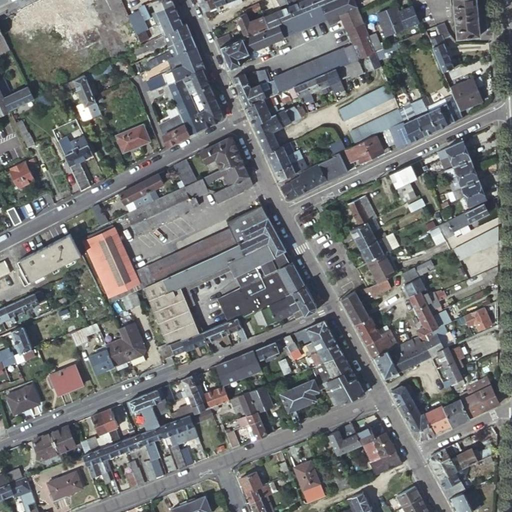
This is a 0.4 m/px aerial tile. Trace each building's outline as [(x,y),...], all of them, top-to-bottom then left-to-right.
[(73,14),(65,0),(40,0),(18,11),(22,20),(23,23),(53,8),(58,18),(58,17),(64,30),(77,24),(73,14)] [(87,7),(83,0),(65,0),(73,14),(77,12),(81,10),(87,7)] [(172,0),(159,0),(149,5),(150,8),(153,6),(156,13),(174,5),(172,0)] [(226,2),(224,0),(198,0),(206,17),(210,16),(207,9),(215,6),(217,11),(220,10),(218,5),(226,2)] [(241,1),(240,0),(224,0),(226,2),(228,8),(241,1)] [(291,17),(303,12),(298,0),(284,0),(285,3),(287,6),(291,17)] [(315,7),(311,0),(302,0),(301,0),(300,0),(298,0),(303,12),(315,7)] [(369,35),(358,9),(354,0),(331,0),(326,2),(320,5),(326,18),(339,13),(345,29),(347,29),(353,44),(345,47),(351,61),(358,58),(363,56),(375,51),(374,49),(369,35)] [(453,0),(457,37),(480,35),(476,0),(453,0)] [(251,13),(260,10),(257,3),(248,7),(251,13)] [(178,14),(174,5),(156,13),(160,22),(178,14)] [(244,36),(232,42),(219,47),(229,70),(241,65),(238,58),(249,53),(248,52),(283,38),(282,36),(326,18),(320,5),(315,7),(303,12),(291,17),(279,22),(267,27),(254,32),(244,36)] [(398,11),(395,5),(376,14),(386,35),(405,26),(419,20),(411,5),(398,11)] [(279,22),(291,17),(287,6),(275,11),(279,22)] [(246,15),(251,13),(248,7),(243,9),(244,13),(245,12),(246,15)] [(151,19),(147,10),(141,12),(145,22),(151,19)] [(267,27),(279,22),(275,11),(263,16),(267,27)] [(145,22),(141,12),(129,16),(138,36),(146,32),(149,30),(149,29),(145,22)] [(244,13),(236,17),(239,24),(236,25),(236,27),(237,29),(238,31),(241,29),(244,36),(254,32),(249,22),(246,15),(245,12),(244,13)] [(183,25),(178,14),(160,22),(166,35),(170,33),(183,26),(183,25)] [(254,32),(267,27),(263,16),(257,19),(249,22),(254,32)] [(440,34),(429,39),(443,71),(453,67),(447,52),(441,38),(450,35),(446,31),(443,21),(435,25),(440,34)] [(186,23),(183,25),(183,26),(170,33),(175,44),(191,36),(186,23)] [(138,36),(140,41),(143,40),(145,39),(146,39),(149,37),(146,32),(138,36)] [(375,32),(369,35),(374,49),(381,46),(375,32)] [(166,35),(164,36),(167,43),(169,47),(175,44),(170,33),(166,35)] [(229,34),(216,40),(219,47),(232,42),(229,34)] [(8,44),(4,35),(0,36),(0,42),(2,46),(8,44)] [(164,36),(143,47),(134,51),(138,58),(167,43),(164,36)] [(196,47),(191,36),(175,44),(179,55),(196,47)] [(401,45),(399,40),(388,45),(389,50),(401,45)] [(11,50),(8,44),(2,46),(1,47),(4,53),(11,50)] [(179,55),(175,44),(169,47),(168,47),(170,53),(173,58),(179,55)] [(388,45),(375,51),(377,55),(389,50),(388,45)] [(204,69),(196,47),(179,55),(184,66),(175,70),(173,71),(177,81),(183,78),(191,75),(203,70),(204,69)] [(351,61),(345,47),(322,57),(328,71),(336,67),(345,63),(346,63),(351,61)] [(377,55),(375,51),(363,56),(368,70),(381,65),(377,55)] [(147,58),(136,64),(140,74),(171,59),(173,58),(170,53),(149,63),(147,58)] [(184,66),(179,55),(173,58),(171,59),(175,70),(184,66)] [(328,71),(322,57),(274,77),(274,79),(280,91),(286,88),(295,85),(305,81),(315,76),(325,72),(328,71)] [(358,58),(351,61),(346,63),(352,78),(364,72),(358,58)] [(345,63),(336,67),(341,79),(350,75),(345,63)] [(108,64),(86,75),(89,82),(111,71),(108,64)] [(336,67),(328,71),(325,72),(333,90),(334,93),(345,88),(341,79),(336,67)] [(448,80),(461,74),(458,67),(445,73),(448,80)] [(266,81),(267,83),(269,81),(267,77),(264,69),(256,71),(260,84),(266,81)] [(209,85),(203,70),(191,75),(196,88),(193,89),(194,92),(197,91),(209,85)] [(148,81),(152,91),(153,91),(167,85),(177,81),(173,71),(148,81)] [(333,90),(325,72),(315,76),(320,88),(323,94),(333,90)] [(243,73),(232,77),(237,87),(247,82),(243,73)] [(86,75),(85,74),(75,80),(77,87),(81,94),(92,90),(89,84),(89,82),(86,75)] [(320,88),(315,76),(305,81),(310,92),(320,88)] [(181,116),(190,135),(205,127),(198,112),(190,94),(183,78),(177,81),(167,85),(168,88),(169,88),(173,96),(181,116)] [(472,78),(449,87),(452,94),(459,110),(482,100),(472,78)] [(0,89),(10,110),(35,99),(29,86),(12,94),(5,79),(0,81),(0,89)] [(280,91),(274,79),(272,80),(269,81),(267,83),(272,95),(280,91)] [(68,83),(71,89),(77,87),(75,80),(68,83)] [(271,95),(272,95),(267,83),(266,81),(260,84),(256,86),(250,88),(240,93),(245,106),(263,98),(271,95)] [(310,92),(305,81),(295,85),(300,96),(300,97),(302,96),(310,92)] [(247,82),(237,87),(240,93),(250,88),(247,82)] [(71,89),(68,83),(63,85),(66,93),(71,90),(71,89)] [(392,97),(387,83),(360,99),(357,100),(338,108),(343,120),(392,97)] [(167,85),(153,91),(156,97),(164,94),(166,98),(173,96),(169,88),(168,88),(167,85)] [(222,115),(209,85),(197,91),(205,109),(198,112),(205,127),(221,119),(222,115)] [(295,85),(286,88),(289,94),(292,99),(300,96),(295,85)] [(286,88),(280,91),(272,95),(271,95),(275,104),(285,100),(284,96),(289,94),(286,88)] [(0,115),(10,110),(0,89),(0,115)] [(44,107),(58,101),(53,90),(38,97),(44,107)] [(86,114),(88,119),(102,114),(101,113),(97,103),(95,96),(92,90),(81,94),(85,104),(78,107),(82,116),(86,114)] [(194,92),(190,94),(198,112),(205,109),(197,91),(194,92)] [(310,92),(302,96),(306,104),(313,101),(310,92)] [(292,99),(289,94),(284,96),(285,100),(275,104),(279,114),(288,110),(288,109),(295,106),(292,99)] [(462,117),(459,110),(452,94),(444,98),(446,103),(428,111),(436,129),(462,117)] [(275,104),(271,95),(263,98),(267,107),(267,108),(275,104)] [(263,98),(245,106),(249,115),(267,107),(263,98)] [(446,103),(444,98),(423,108),(425,113),(428,111),(446,103)] [(422,107),(419,99),(414,102),(420,115),(425,113),(423,108),(422,107)] [(423,136),(436,129),(428,111),(425,113),(420,115),(414,102),(408,104),(423,136)] [(279,114),(275,104),(267,108),(272,117),(277,114),(279,114)] [(408,104),(396,110),(402,122),(411,141),(423,136),(408,104)] [(288,110),(279,114),(277,114),(282,126),(301,118),(298,110),(295,106),(288,109),(288,110)] [(267,107),(249,115),(253,125),(272,117),(267,108),(267,107)] [(298,110),(301,118),(306,116),(303,108),(298,110)] [(402,122),(396,110),(396,109),(349,131),(355,144),(374,135),(381,131),(388,128),(402,122)] [(272,117),(253,125),(262,145),(275,140),(271,131),(282,126),(277,114),(272,117)] [(160,126),(168,147),(190,135),(181,116),(160,126)] [(23,121),(17,124),(29,149),(36,145),(31,133),(30,134),(23,121)] [(411,141),(402,122),(388,128),(394,143),(396,145),(397,148),(411,141)] [(150,142),(144,125),(117,136),(124,152),(150,142)] [(388,128),(381,131),(388,146),(394,143),(388,128)] [(374,135),(355,144),(345,148),(351,160),(361,155),(363,159),(381,151),(374,135)] [(63,147),(82,191),(91,186),(80,162),(94,155),(85,136),(71,143),(68,137),(60,141),(63,147)] [(222,169),(242,159),(233,139),(228,138),(200,152),(206,163),(216,157),(222,169)] [(338,151),(344,149),(339,138),(328,143),(333,154),(338,151)] [(292,149),(297,147),(294,139),(289,142),(292,149)] [(466,149),(462,139),(441,149),(442,152),(446,150),(449,156),(466,149)] [(275,140),(262,145),(265,152),(278,147),(275,140)] [(265,152),(270,162),(287,154),(284,148),(283,145),(278,147),(265,152)] [(298,149),(287,154),(290,162),(296,160),(302,157),(300,153),(298,149)] [(453,166),(470,159),(466,149),(449,156),(441,159),(444,168),(453,165),(453,166)] [(326,181),(347,171),(338,151),(333,154),(331,154),(332,156),(318,163),(325,179),(326,181)] [(270,162),(273,170),(290,162),(287,154),(270,162)] [(307,168),(303,159),(302,157),(296,160),(290,162),(273,170),(278,180),(288,175),(295,172),(296,174),(300,172),(303,170),(307,168)] [(185,186),(197,180),(186,159),(174,165),(185,186)] [(249,177),(242,159),(222,169),(215,172),(217,177),(229,172),(234,184),(249,177)] [(449,179),(457,176),(474,169),(470,159),(453,166),(453,167),(445,170),(449,179)] [(36,181),(26,163),(10,170),(19,189),(36,181)] [(298,193),(325,179),(318,163),(307,168),(303,170),(300,172),(296,174),(295,172),(288,175),(298,193)] [(416,177),(410,164),(389,173),(395,187),(408,181),(416,177)] [(461,185),(461,186),(478,179),(474,169),(457,176),(449,179),(452,188),(461,185)] [(163,184),(158,173),(143,181),(153,201),(158,198),(153,189),(163,184)] [(290,197),(298,193),(288,175),(278,180),(286,196),(290,197)] [(253,185),(249,177),(234,184),(216,192),(207,189),(203,178),(197,180),(185,186),(158,198),(153,201),(136,209),(129,212),(127,213),(137,234),(206,201),(202,194),(207,192),(214,194),(217,203),(244,191),(243,190),(253,185)] [(465,196),(482,189),(478,179),(461,186),(461,187),(455,190),(453,190),(457,199),(465,196)] [(136,209),(153,201),(143,181),(119,194),(124,204),(125,204),(132,200),(136,209)] [(401,201),(402,203),(416,196),(408,181),(395,187),(401,201)] [(467,208),(468,210),(483,203),(487,201),(482,189),(465,196),(469,207),(467,208)] [(45,209),(56,203),(49,190),(38,196),(45,209)] [(372,218),(375,217),(365,195),(348,203),(358,225),(372,218)] [(410,211),(423,205),(420,198),(407,205),(410,211)] [(125,204),(129,212),(136,209),(132,200),(125,204)] [(483,203),(468,210),(454,217),(444,222),(438,225),(445,238),(452,234),(451,232),(488,213),(483,203)] [(100,226),(107,222),(98,204),(91,208),(100,226)] [(287,252),(263,207),(230,225),(233,231),(241,246),(170,276),(156,282),(144,287),(166,343),(167,345),(199,332),(180,286),(230,266),(241,288),(217,299),(226,322),(238,317),(244,315),(248,313),(255,311),(260,308),(286,296),(306,287),(293,263),(290,265),(284,253),(287,252)] [(14,208),(7,211),(14,226),(21,223),(14,208)] [(350,230),(355,239),(371,231),(377,228),(372,218),(358,225),(350,230)] [(437,226),(429,230),(435,242),(444,238),(437,226)] [(482,248),(482,249),(498,241),(498,226),(476,237),(482,248)] [(115,227),(90,238),(99,259),(93,262),(108,296),(140,281),(135,271),(115,227)] [(241,246),(233,231),(163,260),(170,276),(241,246)] [(355,239),(360,249),(375,241),(371,231),(355,239)] [(80,253),(73,238),(69,232),(43,246),(40,240),(36,243),(39,248),(17,259),(27,280),(80,253)] [(392,233),(384,237),(391,249),(398,245),(392,233)] [(385,252),(391,249),(384,237),(375,241),(360,249),(367,261),(385,252)] [(482,248),(476,237),(465,242),(453,248),(459,260),(482,248)] [(99,259),(90,238),(83,241),(93,262),(99,259)] [(385,252),(367,261),(378,282),(387,279),(400,273),(396,265),(392,266),(385,252)] [(434,266),(430,259),(410,269),(409,269),(402,273),(407,283),(404,284),(409,295),(420,290),(425,288),(418,274),(434,266)] [(4,260),(0,262),(0,277),(10,273),(4,260)] [(170,276),(163,260),(149,265),(156,282),(170,276)] [(149,265),(135,271),(140,281),(142,288),(144,287),(156,282),(149,265)] [(482,280),(479,273),(462,281),(465,288),(482,280)] [(378,282),(368,287),(370,291),(372,296),(391,288),(387,279),(378,282)] [(140,281),(108,296),(111,302),(122,297),(129,294),(136,290),(140,288),(142,288),(140,281)] [(317,306),(306,287),(286,296),(293,312),(296,319),(314,311),(317,306)] [(44,294),(42,289),(24,296),(29,306),(41,301),(39,297),(44,294)] [(443,289),(441,291),(431,295),(434,301),(435,301),(446,296),(443,289)] [(136,290),(129,294),(133,307),(141,304),(136,290)] [(422,295),(420,290),(409,295),(411,300),(422,295)] [(430,297),(435,308),(437,307),(435,301),(434,301),(431,295),(441,291),(441,290),(422,295),(425,300),(430,297)] [(351,316),(365,309),(355,292),(355,291),(341,299),(351,316)] [(485,291),(455,301),(458,309),(487,299),(485,291)] [(129,294),(122,297),(128,309),(133,307),(129,294)] [(431,313),(436,311),(435,308),(430,297),(425,300),(422,295),(411,300),(419,317),(430,312),(431,313)] [(29,306),(24,296),(15,301),(20,310),(29,306)] [(286,296),(260,308),(267,323),(293,312),(286,296)] [(20,310),(15,301),(5,305),(10,315),(20,310)] [(10,315),(5,305),(0,307),(0,318),(0,320),(10,315)] [(491,324),(483,306),(464,315),(466,322),(468,325),(475,321),(478,329),(491,324)] [(260,308),(255,311),(261,325),(250,329),(244,315),(238,317),(247,339),(296,319),(293,312),(267,323),(260,308)] [(369,316),(365,309),(351,316),(354,322),(355,322),(369,316)] [(430,312),(419,317),(423,326),(417,329),(416,329),(419,335),(420,335),(438,327),(446,323),(451,321),(446,309),(437,313),(436,311),(431,313),(430,312)] [(70,316),(68,311),(65,312),(62,313),(59,314),(61,319),(70,316)] [(248,313),(244,315),(250,329),(261,325),(255,311),(248,313)] [(370,315),(369,316),(355,322),(359,330),(374,323),(370,315)] [(464,315),(456,319),(459,325),(466,322),(464,315)] [(238,317),(226,322),(222,323),(226,333),(235,330),(240,341),(247,339),(238,317)] [(312,341),(330,331),(324,321),(294,333),(298,340),(301,338),(303,342),(311,338),(312,341)] [(91,323),(86,325),(76,329),(70,331),(76,345),(88,340),(86,334),(94,331),(91,323)] [(226,333),(222,323),(203,331),(207,341),(226,333)] [(374,323),(359,330),(362,336),(377,329),(374,323)] [(448,326),(446,323),(438,327),(420,335),(430,356),(437,352),(444,349),(443,346),(438,336),(449,331),(450,330),(448,326)] [(33,346),(23,324),(11,329),(20,351),(33,346)] [(70,331),(76,329),(74,324),(67,327),(69,332),(70,331)] [(362,336),(366,343),(381,336),(379,333),(377,329),(362,336)] [(373,356),(397,346),(389,329),(379,333),(381,336),(366,343),(373,356)] [(158,347),(163,359),(207,341),(203,331),(199,332),(167,345),(166,343),(158,347)] [(317,351),(336,342),(330,331),(312,341),(317,351)] [(449,331),(438,336),(443,346),(446,344),(453,341),(449,331)] [(138,332),(122,338),(130,360),(143,355),(145,349),(138,332)] [(290,352),(297,348),(290,335),(283,338),(287,347),(290,352)] [(430,356),(420,335),(419,335),(410,340),(397,346),(373,356),(384,377),(430,356)] [(130,360),(122,338),(106,345),(107,349),(113,365),(114,366),(116,365),(127,361),(130,360)] [(280,351),(276,340),(256,349),(260,359),(264,357),(266,360),(275,356),(274,353),(280,351)] [(312,341),(304,344),(308,352),(306,353),(308,356),(310,354),(313,353),(317,351),(312,341)] [(342,353),(336,342),(317,351),(313,353),(310,354),(315,365),(322,362),(326,360),(342,353)] [(452,348),(450,352),(455,361),(459,359),(464,357),(459,345),(452,348)] [(0,359),(2,358),(14,354),(12,349),(9,350),(7,346),(0,348),(0,359)] [(450,352),(448,347),(444,349),(437,352),(440,357),(450,352)] [(293,357),(293,359),(301,356),(297,348),(290,352),(291,355),(293,357)] [(106,368),(113,365),(107,349),(90,356),(96,373),(106,370),(106,368)] [(26,360),(36,357),(34,350),(24,354),(26,360)] [(455,361),(450,352),(440,357),(444,366),(450,363),(455,361)] [(350,369),(342,353),(326,360),(328,365),(335,376),(350,369)] [(16,360),(14,354),(2,358),(4,364),(16,360)] [(130,360),(133,365),(145,360),(143,355),(130,360)] [(254,370),(248,358),(241,360),(246,373),(254,370)] [(280,361),(285,374),(292,371),(286,358),(280,361)] [(459,359),(455,361),(458,368),(463,366),(459,359)] [(315,365),(313,366),(315,371),(321,368),(321,369),(328,365),(326,360),(322,362),(315,365)] [(129,366),(127,361),(116,365),(118,371),(129,366)] [(303,361),(296,364),(298,369),(299,371),(306,368),(303,361)] [(458,368),(455,361),(450,363),(452,368),(446,371),(452,384),(463,379),(458,368)] [(84,384),(76,364),(51,374),(59,394),(84,384)] [(236,377),(231,364),(218,369),(223,383),(236,377)] [(321,368),(315,371),(318,376),(321,382),(327,380),(321,369),(321,368)] [(364,393),(350,369),(335,376),(330,378),(327,380),(321,382),(318,376),(281,393),(289,411),(317,399),(315,392),(320,389),(320,388),(326,386),(332,383),(336,395),(331,398),(334,406),(364,393)] [(192,375),(182,379),(184,386),(183,387),(182,390),(182,391),(177,393),(180,399),(188,396),(198,392),(192,375)] [(499,404),(497,400),(486,377),(477,381),(477,382),(490,408),(499,404)] [(480,412),(490,408),(477,382),(477,381),(468,386),(480,412)] [(326,386),(331,398),(336,395),(332,383),(326,386)] [(393,393),(399,404),(416,395),(413,391),(409,393),(404,385),(403,384),(393,390),(393,389),(391,390),(393,393)] [(38,403),(31,385),(5,396),(13,414),(38,403)] [(161,388),(165,398),(166,401),(173,399),(168,385),(161,388)] [(267,434),(272,432),(263,408),(272,404),(265,385),(249,390),(249,391),(257,411),(261,419),(267,434)] [(209,407),(210,406),(217,404),(229,399),(228,395),(224,386),(204,394),(207,402),(209,407)] [(471,417),(480,412),(468,386),(467,387),(468,390),(460,394),(471,417)] [(153,408),(156,416),(165,413),(167,416),(171,414),(166,401),(165,398),(162,400),(158,389),(148,393),(152,404),(153,408)] [(257,411),(249,391),(231,399),(236,413),(244,410),(247,416),(257,411)] [(190,413),(190,414),(202,409),(200,405),(202,404),(198,392),(188,396),(191,404),(193,407),(179,412),(174,414),(175,416),(176,419),(179,417),(190,413)] [(148,393),(129,401),(133,411),(152,404),(148,393)] [(399,404),(403,412),(416,406),(419,404),(420,403),(416,395),(399,404)] [(451,426),(469,418),(460,398),(443,406),(451,424),(451,426)] [(152,404),(133,411),(135,415),(153,408),(152,404)] [(177,409),(179,412),(193,407),(191,404),(177,409)] [(442,405),(423,413),(428,423),(433,431),(434,431),(437,430),(451,424),(443,406),(442,405)] [(202,409),(190,414),(193,423),(213,415),(211,410),(210,406),(209,407),(202,409)] [(403,412),(408,421),(420,414),(418,410),(417,408),(416,406),(403,412)] [(113,443),(119,441),(114,428),(117,426),(111,408),(101,412),(113,443)] [(250,423),(261,419),(257,411),(247,416),(238,419),(241,427),(246,425),(250,423)] [(93,451),(103,447),(113,443),(101,412),(92,416),(99,434),(102,432),(103,435),(100,436),(96,438),(96,436),(81,442),(86,454),(93,451)] [(193,423),(190,414),(190,413),(179,417),(184,428),(186,434),(188,439),(198,435),(193,423)] [(408,421),(413,431),(428,423),(423,413),(420,414),(408,421)] [(184,428),(179,417),(176,419),(173,420),(170,421),(178,442),(188,439),(186,434),(184,428)] [(150,421),(153,428),(160,425),(158,421),(157,418),(150,421)] [(140,433),(150,429),(153,428),(150,421),(140,425),(138,419),(131,422),(134,427),(128,430),(130,436),(140,433)] [(256,438),(267,434),(261,419),(250,423),(256,438)] [(178,443),(178,442),(170,421),(169,421),(160,425),(164,436),(170,434),(174,445),(178,443)] [(250,423),(246,425),(252,440),(256,438),(250,423)] [(428,423),(413,431),(417,438),(422,440),(435,434),(434,431),(433,431),(428,423)] [(336,455),(361,445),(356,434),(351,424),(341,428),(342,429),(339,431),(338,430),(328,435),(336,455)] [(153,428),(150,429),(154,440),(164,436),(160,425),(153,428)] [(51,433),(58,453),(76,446),(68,426),(51,433)] [(356,434),(361,445),(376,439),(370,427),(356,434)] [(154,440),(150,429),(140,433),(145,444),(150,458),(157,477),(163,474),(156,456),(160,455),(154,440)] [(226,432),(232,447),(240,444),(234,429),(226,432)] [(51,433),(33,440),(41,460),(58,453),(51,433)] [(145,444),(140,433),(130,436),(135,448),(145,444)] [(374,475),(402,464),(386,434),(376,439),(361,445),(369,463),(368,463),(374,475)] [(135,448),(130,436),(121,440),(126,451),(135,448)] [(126,451),(121,440),(119,441),(113,443),(103,447),(107,459),(126,451)] [(180,449),(178,443),(174,445),(171,446),(174,453),(181,450),(180,449)] [(458,451),(454,443),(445,448),(449,456),(458,451)] [(107,459),(103,447),(93,451),(97,462),(101,473),(102,474),(106,472),(111,470),(107,459)] [(187,465),(193,463),(187,447),(180,449),(181,450),(187,465)] [(467,465),(468,464),(478,460),(477,457),(472,447),(457,454),(463,467),(467,465)] [(490,454),(492,454),(489,447),(483,450),(478,452),(480,455),(481,458),(482,458),(490,454)] [(429,459),(439,478),(457,469),(449,456),(445,448),(430,454),(429,459)] [(179,468),(187,465),(181,450),(174,453),(179,468)] [(97,462),(93,451),(86,454),(83,455),(92,477),(101,473),(97,462)] [(492,460),(490,454),(482,458),(485,463),(492,460)] [(170,472),(177,469),(171,455),(164,458),(170,472)] [(150,480),(157,477),(150,458),(143,461),(150,480)] [(139,484),(144,482),(138,467),(137,468),(134,460),(130,462),(131,465),(133,470),(139,484)] [(319,484),(310,461),(294,467),(302,490),(319,484)] [(291,474),(286,462),(279,465),(284,477),(291,474)] [(468,468),(467,465),(463,467),(457,469),(439,478),(444,487),(460,480),(458,476),(461,475),(462,475),(464,474),(467,468),(468,468)] [(24,478),(20,467),(5,473),(9,483),(10,483),(24,478)] [(125,473),(131,487),(139,484),(133,470),(125,473)] [(83,488),(76,471),(47,482),(54,499),(83,488)] [(241,477),(246,492),(262,485),(257,471),(241,477)] [(102,474),(105,484),(110,482),(106,472),(102,474)] [(346,473),(334,478),(339,490),(351,485),(346,473)] [(30,490),(26,477),(24,478),(10,483),(14,494),(15,496),(30,490)] [(271,492),(277,490),(273,481),(268,483),(271,492)] [(0,498),(14,494),(10,483),(9,483),(8,484),(0,486),(0,498)] [(246,492),(251,502),(262,498),(261,496),(268,494),(271,492),(268,483),(262,485),(246,492)] [(420,498),(414,487),(397,496),(403,508),(408,505),(420,498)] [(473,490),(463,495),(466,501),(474,498),(476,497),(473,490)] [(461,491),(449,497),(456,511),(466,511),(478,506),(474,498),(466,501),(463,495),(461,491)] [(254,511),(268,511),(274,510),(268,494),(261,496),(262,498),(251,502),(254,511)] [(370,511),(363,494),(347,500),(350,506),(352,511),(370,511)] [(210,511),(204,497),(188,503),(191,511),(210,511)] [(427,511),(420,498),(408,505),(411,511),(427,511)] [(191,511),(188,503),(171,510),(171,511),(191,511)]
